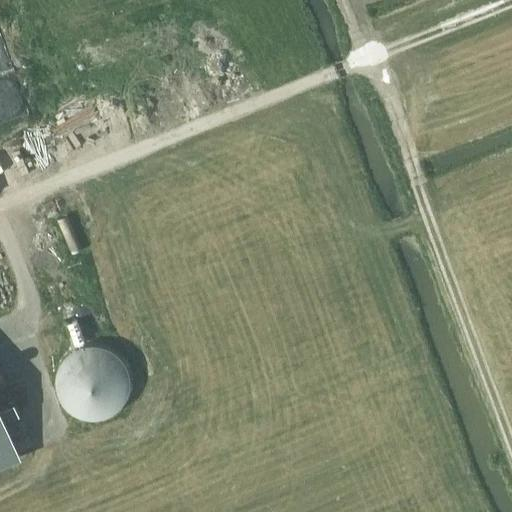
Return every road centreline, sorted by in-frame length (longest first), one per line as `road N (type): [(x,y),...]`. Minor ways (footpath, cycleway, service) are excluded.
road 1 (track): [(0,208),(367,59),(385,85),(511,444)]
road 2 (track): [(367,59),(511,3)]
